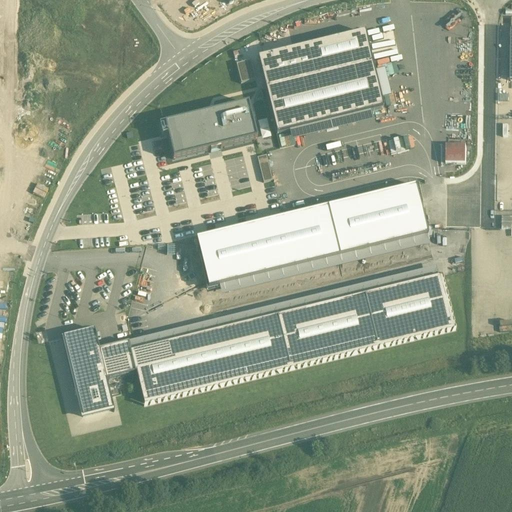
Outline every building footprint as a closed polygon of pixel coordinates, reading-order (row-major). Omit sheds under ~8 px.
[(278,135),(383,109),(364,35),(260,61),(278,135)] [(256,141),(247,106),(164,127),(172,161),(256,141)] [(265,157),(257,159),(263,184),(271,182),(265,157)] [(414,187),(195,241),(207,290),(218,288),(426,237),(414,187)] [(426,237),(218,288),(221,298),(429,247),(426,237)] [(145,407),(457,330),(443,277),(374,294),(130,355),(127,344),(99,351),(94,331),(63,338),(83,418),(115,410),(108,382),(137,374),(145,407)]
